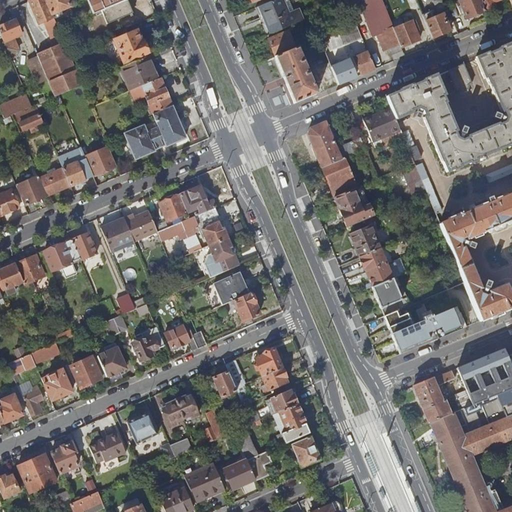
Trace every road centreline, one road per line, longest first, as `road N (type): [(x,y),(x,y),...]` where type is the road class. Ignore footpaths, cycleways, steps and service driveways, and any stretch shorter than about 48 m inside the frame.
road 1 (residential): [(0,448),(306,313)]
road 2 (primary): [(371,383),(287,201),(265,131)]
road 3 (residential): [(265,131),(511,27)]
road 4 (residential): [(0,241),(229,145)]
road 5 (primary): [(229,145),(306,313)]
road 6 (primary): [(306,313),(359,460)]
road 7 (primary): [(173,0),(229,145)]
road 8 (residential): [(371,383),(511,326)]
road 9 (primary): [(265,131),(202,0)]
road 10 (primary): [(428,511),(371,383)]
road 11 (residential): [(359,460),(241,511)]
